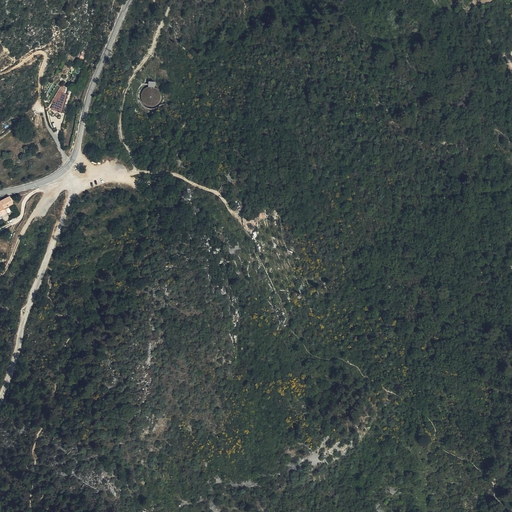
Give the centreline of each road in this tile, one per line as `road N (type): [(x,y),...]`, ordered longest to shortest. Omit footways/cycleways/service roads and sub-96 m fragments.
road 1 (unclassified): [(62,170),(69,182),(64,215),(0,400)]
road 2 (tertiary): [(62,170),(127,0)]
